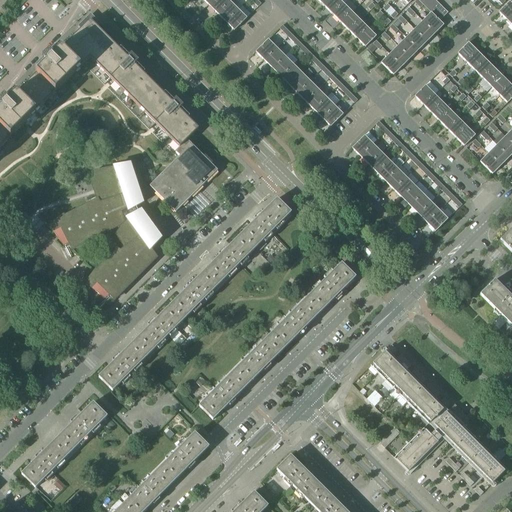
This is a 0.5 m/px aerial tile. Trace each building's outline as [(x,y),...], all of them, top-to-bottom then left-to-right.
[(215,0),(209,6),(217,15),(229,2),(227,0),(215,0)] [(331,0),(324,8),(333,16),(343,5),(338,0),(331,0)] [(423,6),(421,4),(416,0),(414,3),(419,9),(423,6)] [(423,6),(426,9),(434,0),(433,0),(425,0),(421,4),(423,6)] [(426,9),(430,13),(438,5),(434,0),(426,9)] [(217,15),(225,23),(238,11),(229,2),(217,15)] [(498,13),(506,21),(511,14),(511,5),(509,2),(498,13)] [(333,16),(341,24),(352,13),(343,5),(333,16)] [(430,13),(431,14),(434,17),(443,9),(438,5),(430,13)] [(409,8),(405,11),(411,17),(414,14),(409,8)] [(443,9),(434,17),(439,22),(447,13),(443,9)] [(238,11),(225,23),(234,31),(246,19),(238,11)] [(341,24),(349,32),(360,22),(352,13),(341,24)] [(431,14),(422,22),(435,34),(443,26),(439,22),(434,17),(431,14)] [(400,17),(397,20),(400,23),(403,26),(406,23),(400,17)] [(400,23),(397,20),(392,25),(395,28),(400,23)] [(110,79),(113,83),(107,89),(148,130),(155,124),(158,128),(152,134),(173,155),(175,153),(179,149),(186,141),(197,130),(178,111),(182,107),(175,100),(171,104),(134,66),(137,63),(130,55),(127,59),(89,21),(81,30),(61,50),(57,54),(52,59),(48,55),(41,62),(45,66),(36,75),(16,95),(7,103),(4,100),(0,103),(0,160),(27,134),(20,127),(24,124),(30,130),(71,89),(65,83),(69,79),(75,86),(89,71),(104,86),(110,79)] [(349,32),(357,40),(368,29),(360,22),(349,32)] [(422,22),(414,30),(426,43),(435,34),(422,22)] [(392,25),(389,28),(395,34),(398,31),(395,28),(392,25)] [(282,26),(279,29),(285,35),(288,32),(282,26)] [(368,29),(357,40),(365,48),(375,37),(368,29)] [(414,30),(405,39),(418,51),(426,43),(414,30)] [(381,36),(387,42),(390,39),(384,33),(381,36)] [(296,40),(290,34),(287,37),(293,43),(296,40)] [(398,46),(397,47),(409,59),(418,51),(405,39),(403,41),(399,37),(394,41),(398,46)] [(255,53),(263,61),(276,49),(268,40),(255,53)] [(304,48),(298,42),(295,46),(301,52),(304,48)] [(367,50),(371,54),(377,49),(378,50),(381,47),(376,42),(367,50)] [(457,54),(466,64),(477,53),(468,44),(457,54)] [(397,47),(389,55),(401,68),(409,59),(397,47)] [(263,61),(272,69),(284,57),(276,49),(263,61)] [(313,57),(307,51),(304,54),(310,60),(313,57)] [(466,64),(475,72),(485,61),(477,53),(466,64)] [(401,68),(389,55),(380,64),(393,76),(401,68)] [(272,69),(280,78),(293,65),(284,57),(272,69)] [(321,65),(315,59),(312,62),(318,68),(321,65)] [(475,72),(483,80),(493,69),(485,61),(475,72)] [(280,78),(288,86),(301,74),(293,65),(280,78)] [(329,73),(323,67),(320,71),(326,76),(329,73)] [(483,80),(491,88),(502,77),(493,69),(483,80)] [(288,86),(297,94),(309,82),(301,74),(288,86)] [(338,82),(332,76),(329,79),(334,85),(338,82)] [(491,88),(499,97),(510,86),(502,77),(491,88)] [(297,94),(305,103),(317,90),(309,82),(297,94)] [(346,90),(340,84),(337,87),(343,93),(346,90)] [(414,97),(423,107),(434,96),(425,86),(414,97)] [(511,87),(510,86),(499,97),(507,104),(511,98),(511,87)] [(305,103),(313,111),(326,99),(317,90),(305,103)] [(354,98),(348,92),(345,95),(351,101),(354,98)] [(423,107),(432,115),(443,104),(434,96),(423,107)] [(313,111),(322,119),(334,107),(326,99),(313,111)] [(432,115),(440,123),(451,112),(443,104),(432,115)] [(334,107),(322,119),(330,128),(343,115),(334,107)] [(440,123),(448,131),(459,121),(451,112),(440,123)] [(499,116),(496,119),(502,124),(505,121),(499,116)] [(448,131),(456,139),(467,129),(459,121),(448,131)] [(491,124),(488,127),(494,133),(497,130),(491,124)] [(387,131),(381,125),(378,128),(384,134),(387,131)] [(467,129),(456,139),(464,147),(474,136),(467,129)] [(483,132),(480,135),(486,141),(489,138),(483,132)] [(386,136),(392,142),(395,139),(389,133),(386,136)] [(351,149),(360,157),(372,145),(364,137),(351,149)] [(511,144),(505,137),(496,146),(509,158),(511,154),(511,144)] [(395,139),(392,142),(400,151),(403,147),(395,139)] [(475,140),(472,143),(478,149),(481,146),(475,140)] [(149,187),(155,193),(149,203),(145,204),(144,203),(142,201),(141,199),(134,177),(132,177),(129,165),(118,167),(118,168),(109,169),(94,172),(94,179),(91,181),(95,195),(96,197),(87,201),(88,202),(89,201),(90,205),(87,206),(64,218),(63,217),(49,227),(63,246),(67,243),(71,250),(118,226),(120,230),(116,236),(124,248),(119,252),(117,251),(96,272),(95,271),(85,285),(104,299),(107,295),(113,301),(156,258),(150,249),(152,247),(153,247),(160,240),(157,235),(158,235),(145,216),(147,215),(150,216),(154,211),(151,209),(158,199),(160,199),(175,213),(201,187),(206,183),(217,172),(186,141),(179,149),(175,153),(179,157),(149,187)] [(360,157),(368,166),(380,153),(375,148),(379,145),(376,141),(372,145),(360,157)] [(496,146),(488,154),(501,166),(509,158),(496,146)] [(403,153),(408,159),(411,155),(406,150),(403,153)] [(368,166),(376,174),(389,162),(380,153),(368,166)] [(501,166),(488,154),(479,163),(492,175),(501,166)] [(411,155),(408,159),(417,167),(420,164),(411,155)] [(376,174),(384,182),(397,170),(392,165),(396,161),(393,157),(389,162),(376,174)] [(428,172),(422,167),(419,170),(425,175),(428,172)] [(384,182),(393,191),(405,178),(397,170),(384,182)] [(437,181),(431,175),(427,178),(433,184),(437,181)] [(393,191),(401,199),(414,187),(414,186),(416,184),(415,184),(417,182),(415,179),(413,182),(414,182),(411,184),(405,178),(393,191)] [(445,189),(439,183),(436,186),(442,192),(445,189)] [(401,199),(410,207),(422,195),(414,187),(401,199)] [(453,197),(447,191),(444,194),(450,200),(453,197)] [(410,207),(418,216),(430,203),(422,195),(410,207)] [(452,203),(458,209),(461,206),(455,199),(452,203)] [(276,200),(108,367),(98,378),(112,392),(290,214),(276,200)] [(418,216),(426,224),(439,212),(430,203),(418,216)] [(439,212),(426,224),(435,232),(447,220),(439,212)] [(511,228),(500,241),(499,241),(511,253),(511,228)] [(270,255),(266,260),(270,264),(274,259),(270,255)] [(341,264),(285,320),(198,407),(212,421),(355,278),(341,264)] [(480,296),(511,328),(511,299),(494,281),(479,295),(480,296)] [(179,346),(182,342),(178,338),(174,341),(179,346)] [(391,346),(387,349),(393,354),(396,351),(391,346)] [(442,411),(398,367),(384,353),(370,367),(428,425),(442,411)] [(397,359),(402,364),(406,360),(400,355),(397,359)] [(406,360),(402,364),(407,369),(411,366),(406,360)] [(411,373),(416,378),(420,375),(415,370),(411,373)] [(420,375),(416,378),(422,383),(425,380),(420,375)] [(195,384),(199,388),(206,382),(202,378),(195,384)] [(426,388),(431,393),(434,389),(429,384),(426,388)] [(434,389),(431,393),(436,398),(440,394),(434,389)] [(372,401),(376,405),(382,399),(378,396),(374,400),(370,396),(368,399),(371,402),(372,401)] [(440,402),(446,408),(449,404),(444,399),(440,402)] [(92,403),(31,465),(21,475),(35,489),(106,417),(92,403)] [(484,477),(491,485),(496,480),(505,470),(498,463),(462,427),(469,420),(454,405),(433,426),(455,448),(462,455),(470,463),(477,470),(484,477)] [(115,426),(110,421),(105,425),(110,430),(115,426)] [(408,473),(437,443),(436,442),(440,438),(434,432),(430,436),(423,429),(393,459),(408,473)] [(380,446),(384,449),(399,434),(396,430),(380,446)] [(194,434),(138,490),(115,511),(143,511),(208,448),(194,434)] [(276,470),(317,511),(345,511),(290,456),(282,464),(276,470)] [(445,462),(450,468),(454,464),(448,459),(445,462)] [(454,464),(450,468),(455,473),(459,469),(454,464)] [(459,477),(464,482),(468,478),(463,473),(459,477)] [(468,478),(464,482),(470,487),(473,484),(468,478)] [(55,487),(60,492),(64,487),(60,483),(55,487)] [(477,488),(474,492),(479,497),(483,493),(477,488)] [(253,493),(233,511),(261,511),(267,507),(253,493)] [(68,503),(68,504),(73,508),(81,500),(76,495),(68,503)] [(108,497),(102,503),(106,507),(112,502),(108,497)]
